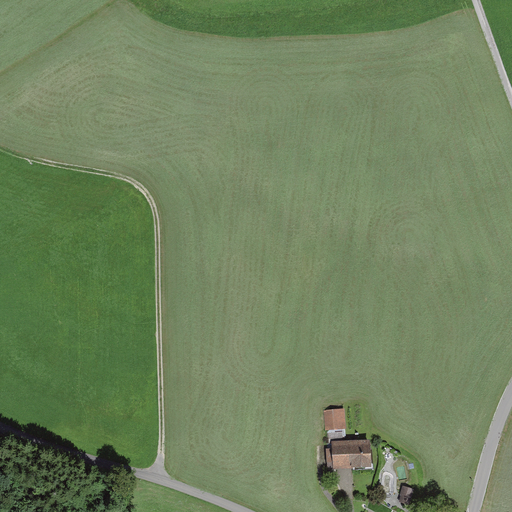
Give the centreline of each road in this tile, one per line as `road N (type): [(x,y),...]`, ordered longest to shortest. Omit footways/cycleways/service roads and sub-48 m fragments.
road 1 (track): [(159,479),(152,202),(125,176),(0,148)]
road 2 (unclassified): [(0,426),(244,511)]
road 3 (residential): [(511,392),(474,511)]
